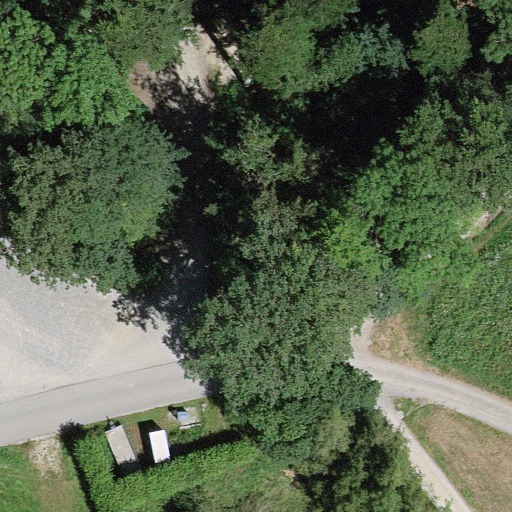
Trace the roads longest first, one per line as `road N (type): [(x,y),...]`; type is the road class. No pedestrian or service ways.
road 1 (track): [(208,370),(175,0)]
road 2 (track): [(0,321),(43,352),(61,405),(208,370)]
road 3 (track): [(351,355),(418,272),(511,188)]
road 4 (track): [(458,511),(351,355)]
road 5 (track): [(351,355),(511,431)]
road 6 (track): [(208,370),(351,355)]
